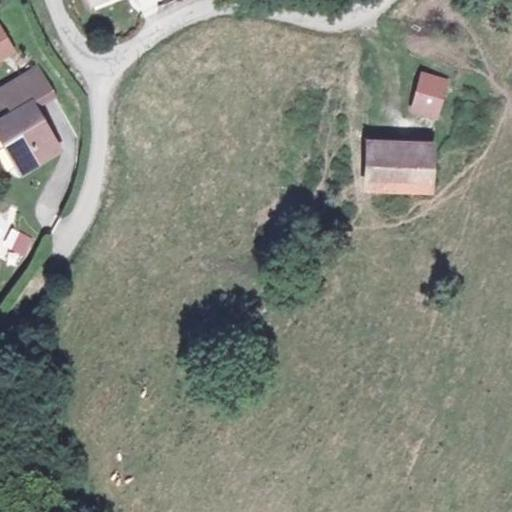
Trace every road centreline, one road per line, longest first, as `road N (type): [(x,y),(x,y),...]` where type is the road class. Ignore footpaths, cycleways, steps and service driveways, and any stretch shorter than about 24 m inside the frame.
road 1 (unclassified): [(92,72),(203,7),(335,20),(374,0)]
road 2 (unclassified): [(3,334),(89,200),(98,166),(92,72)]
road 3 (track): [(3,334),(83,481),(89,511)]
road 4 (track): [(335,20),(511,94)]
